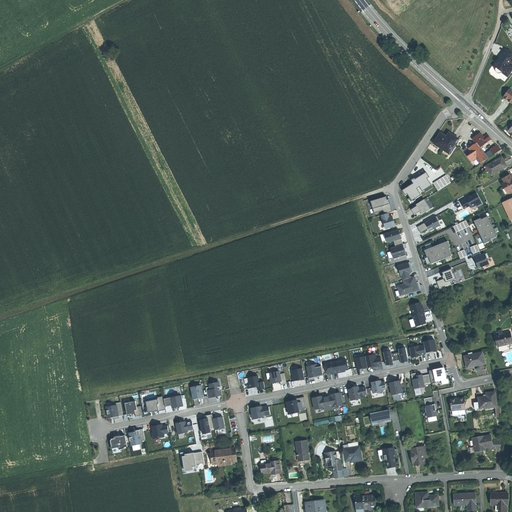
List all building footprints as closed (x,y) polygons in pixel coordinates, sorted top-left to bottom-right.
[(511,64),(511,63),(511,52),(509,51),(508,51),(506,50),(500,59),(499,58),(495,63),(497,65),(497,67),(496,69),(496,72),(497,73),(498,74),(501,74),(502,73),(503,71),(505,71),(510,74),(511,71),(511,64)] [(450,137),(448,135),(447,137),(441,133),(434,143),(443,150),(444,149),(451,153),(457,144),(456,143),(459,139),(455,137),(452,135),(450,137)] [(489,137),(488,134),(486,135),(484,137),(481,133),(480,133),(473,139),(476,143),(480,147),(491,139),(489,137)] [(488,158),(480,147),(476,143),(469,148),(476,158),(480,164),(488,158)] [(491,150),(492,152),(493,153),(494,155),(502,150),(497,146),(491,150)] [(471,161),(476,158),(469,148),(464,151),(471,161)] [(486,166),(490,172),(492,176),(507,166),(505,162),(502,157),(486,166)] [(415,184),(403,190),(406,195),(410,194),(413,200),(422,195),(418,188),(422,186),(426,192),(434,188),(429,178),(432,177),(429,171),(413,180),(415,184)] [(447,175),(434,183),(439,190),(452,182),(447,175)] [(503,184),(505,188),(508,193),(511,190),(511,178),(511,179),(510,175),(503,179),(505,183),(503,184)] [(477,207),(484,204),(479,193),(461,200),(465,209),(476,204),(477,207)] [(389,196),(372,201),(375,213),(384,210),(385,213),(396,210),(393,200),(390,201),(389,196)] [(427,197),(424,199),(430,209),(433,207),(427,197)] [(511,198),(509,200),(503,203),(511,220),(511,219),(511,198)] [(424,199),(410,208),(414,214),(419,211),(421,215),(430,209),(424,199)] [(456,213),(458,219),(469,215),(467,210),(456,213)] [(395,226),(393,219),(392,216),(389,217),(388,213),(381,215),(386,229),(395,226)] [(437,216),(417,227),(421,233),(429,229),(429,230),(430,229),(431,231),(434,229),(440,225),(438,221),(439,220),(437,216)] [(481,218),(474,221),(484,244),(491,241),(491,239),(497,236),(488,216),(481,219),(481,218)] [(466,220),(453,226),(456,232),(469,226),(466,220)] [(394,241),(396,247),(403,244),(401,237),(399,230),(385,234),(387,241),(387,243),(394,241)] [(447,241),(424,250),(427,257),(428,257),(431,264),(452,256),(449,249),(450,248),(447,241)] [(396,247),(391,248),(394,259),(406,255),(405,251),(404,248),(407,248),(406,244),(403,244),(396,247)] [(477,245),(471,247),(473,254),(480,251),(477,245)] [(464,250),(458,252),(461,259),(467,256),(464,250)] [(478,268),(489,264),(485,254),(481,256),(480,251),(473,254),(478,268)] [(402,275),(403,280),(411,277),(409,273),(413,272),(411,266),(410,267),(408,263),(398,266),(397,267),(398,270),(399,270),(401,276),(402,275)] [(438,281),(440,289),(459,282),(454,268),(443,272),(445,278),(438,281)] [(414,276),(403,280),(405,284),(397,286),(400,296),(406,294),(406,293),(408,292),(408,293),(419,290),(418,289),(420,288),(418,282),(416,283),(414,276)] [(411,305),(414,315),(424,312),(423,308),(422,308),(421,306),(420,302),(411,305)] [(424,312),(413,315),(417,327),(426,324),(425,319),(424,317),(425,317),(424,312)] [(499,334),(495,334),(498,347),(502,346),(507,345),(507,344),(511,343),(511,335),(511,331),(504,333),(504,332),(499,334)] [(424,342),(424,346),(426,354),(426,355),(430,354),(430,353),(432,353),(433,353),(433,351),(437,351),(434,340),(424,342)] [(419,346),(409,348),(411,357),(419,356),(421,356),(421,355),(426,354),(424,346),(419,347),(419,346)] [(391,351),(384,352),(386,365),(391,364),(394,364),(393,361),(400,360),(401,362),(403,362),(408,361),(406,348),(398,349),(399,352),(392,354),(391,351)] [(473,354),(469,355),(465,356),(468,368),(476,366),(486,364),(483,352),(473,354)] [(376,354),(365,356),(368,367),(376,366),(378,366),(382,365),(381,357),(376,358),(376,354)] [(365,356),(355,358),(358,370),(363,368),(364,369),(365,369),(368,369),(365,356)] [(347,360),(336,362),(338,373),(342,372),(342,371),(344,370),(349,369),(347,360)] [(334,374),(338,373),(336,362),(325,364),(327,374),(331,373),(334,372),(334,374)] [(317,364),(307,366),(310,379),(315,378),(314,377),(319,376),(323,375),(321,365),(317,366),(317,364)] [(303,368),(292,370),(294,381),(299,380),(301,380),(301,381),(305,380),(303,368)] [(429,373),(430,374),(431,383),(436,382),(436,381),(447,379),(444,368),(441,369),(436,370),(436,372),(430,373),(429,373)] [(270,379),(271,384),(277,382),(277,381),(279,381),(279,382),(280,382),(281,385),(287,384),(285,373),(280,374),(279,371),(270,373),(272,378),(270,379)] [(418,373),(412,374),(415,391),(421,389),(420,388),(425,387),(424,384),(431,383),(430,374),(423,376),(422,375),(420,375),(419,375),(418,373)] [(258,376),(249,378),(250,383),(247,384),(248,388),(254,387),(255,388),(256,388),(258,388),(258,390),(265,389),(264,382),(259,383),(258,376)] [(373,387),(372,387),(373,393),(378,392),(378,393),(383,392),(382,389),(386,389),(385,382),(381,382),(381,381),(377,382),(377,381),(372,382),(373,387)] [(395,382),(390,383),(392,395),(403,393),(401,385),(400,385),(399,381),(395,382)] [(210,387),(206,388),(208,398),(217,396),(217,395),(218,395),(222,394),(221,388),(220,388),(219,382),(210,384),(210,387)] [(201,385),(191,387),(194,400),(198,399),(199,399),(199,398),(204,397),(201,385)] [(353,388),(349,389),(351,400),(361,398),(360,396),(367,394),(366,387),(359,389),(359,387),(353,388)] [(496,406),(497,406),(496,392),(491,393),(487,393),(487,396),(479,397),(479,402),(474,403),(474,408),(496,406)] [(331,396),(326,396),(329,410),(334,409),(333,407),(342,405),(340,393),(335,393),(335,395),(331,396)] [(182,395),(164,399),(166,407),(166,406),(172,405),(173,408),(177,407),(178,407),(184,406),(182,395)] [(156,404),(157,411),(166,409),(166,410),(166,407),(164,399),(164,396),(157,397),(158,399),(157,399),(157,404),(156,404)] [(313,398),(315,409),(324,408),(325,411),(329,410),(326,396),(322,397),(318,398),(318,397),(313,398)] [(294,401),(286,403),(288,413),(295,412),(295,413),(300,412),(299,409),(307,408),(304,397),(296,398),(297,401),(294,401)] [(432,397),(424,398),(426,408),(425,408),(426,412),(427,412),(428,417),(437,416),(435,404),(432,404),(431,397),(432,397)] [(457,399),(451,400),(452,410),(466,409),(465,398),(457,399)] [(155,411),(157,411),(156,404),(157,404),(157,399),(147,401),(148,406),(146,407),(147,412),(152,411),(152,412),(154,412),(155,412),(155,411)] [(130,404),(125,404),(127,415),(132,414),(132,413),(135,412),(135,414),(136,416),(143,415),(141,406),(137,407),(136,401),(130,402),(130,404)] [(117,405),(106,407),(109,418),(111,417),(114,417),(115,418),(119,417),(119,416),(123,415),(121,402),(116,403),(117,405)] [(256,407),(252,408),(253,414),(252,414),(253,419),(264,417),(263,416),(270,414),(269,406),(262,408),(261,406),(256,407)] [(389,409),(370,413),(370,416),(363,417),(365,425),(391,419),(389,409)] [(438,420),(437,416),(428,417),(427,412),(426,412),(425,413),(426,422),(438,420)] [(210,428),(215,427),(213,418),(212,414),(207,415),(208,418),(205,419),(200,420),(203,434),(211,433),(210,428)] [(217,417),(213,418),(215,427),(215,430),(225,428),(223,417),(219,417),(217,418),(217,417)] [(178,428),(179,434),(188,432),(187,430),(194,429),(193,422),(186,423),(186,422),(182,423),(181,422),(176,423),(177,428),(178,428)] [(158,425),(152,426),(154,432),(152,432),(154,439),(159,438),(160,439),(165,438),(164,434),(169,432),(168,426),(162,427),(162,425),(158,426),(158,425)] [(134,432),(129,433),(130,437),(130,438),(131,441),(132,446),(142,444),(141,441),(146,441),(143,429),(139,430),(139,431),(134,432)] [(120,436),(117,437),(117,438),(112,439),(110,441),(112,449),(119,447),(120,450),(125,449),(125,447),(128,447),(125,435),(120,436)] [(483,436),(473,438),(475,451),(482,450),(486,449),(485,447),(493,446),(491,435),(483,437),(483,436)] [(304,461),(309,460),(307,441),(297,442),(299,461),(304,461)] [(349,450),(344,451),(345,461),(350,461),(350,463),(356,462),(362,461),(360,446),(359,447),(349,448),(349,450)] [(395,458),(396,458),(395,457),(396,455),(398,455),(397,449),(394,449),(394,446),(388,447),(388,448),(383,449),(384,455),(382,456),(383,461),(386,460),(388,468),(396,467),(395,458)] [(417,448),(411,449),(412,451),(411,451),(413,462),(414,462),(415,464),(420,463),(425,462),(424,457),(426,456),(424,446),(417,448)] [(231,449),(217,451),(212,451),(214,464),(219,463),(219,462),(231,461),(231,462),(237,461),(235,448),(231,449)] [(196,464),(194,452),(194,451),(190,452),(189,451),(180,452),(181,457),(182,457),(185,470),(197,468),(196,464)] [(204,462),(202,451),(194,452),(196,464),(204,462)] [(342,464),(341,459),(337,460),(336,452),(331,452),(331,454),(326,455),(326,459),(324,459),(326,467),(329,466),(331,465),(333,465),(334,472),(339,471),(343,470),(343,469),(342,464)] [(267,464),(262,464),(263,473),(272,472),(272,474),(277,473),(282,473),(280,461),(271,463),(270,461),(267,462),(267,464)] [(428,492),(416,492),(417,506),(438,505),(438,494),(432,495),(428,495),(428,492)] [(464,492),(454,493),(455,504),(468,503),(468,508),(476,508),(475,492),(464,492)] [(499,492),(491,492),(491,503),(496,503),(496,510),(506,510),(506,503),(507,503),(507,492),(499,492)] [(365,496),(355,497),(356,509),(375,507),(375,496),(365,496)] [(307,503),(307,511),(326,511),(325,501),(315,502),(307,503)]
